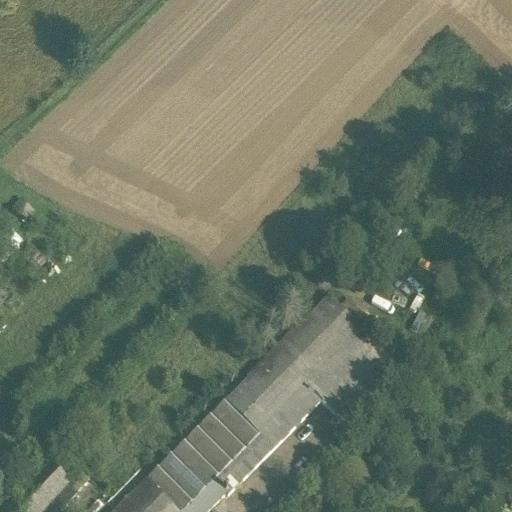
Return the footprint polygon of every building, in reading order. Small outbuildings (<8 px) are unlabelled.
[(30,215),(20,206),(13,213),(23,223),(30,215)] [(31,254),(22,262),(32,271),(40,263),(31,254)] [(327,301),(118,511),(210,511),(224,498),(226,500),(320,405),(324,409),(339,425),(395,368),(379,353),(361,335),(327,301)] [(412,428),(404,422),(397,430),(405,436),(412,428)] [(53,469),(40,457),(32,466),(45,478),(50,472),(50,473),(53,469)] [(45,478),(13,511),(44,511),(50,506),(66,488),(50,473),(50,472),(45,478)] [(66,488),(50,506),(55,511),(62,511),(76,498),(66,488)]
